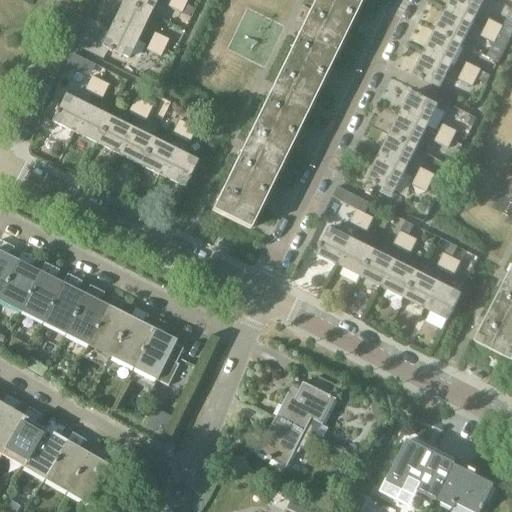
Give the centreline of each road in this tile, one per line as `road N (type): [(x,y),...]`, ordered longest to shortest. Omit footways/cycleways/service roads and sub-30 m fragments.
road 1 (residential): [(399,0),(257,296)]
road 2 (residential): [(257,296),(0,165)]
road 3 (residential): [(511,422),(257,296)]
road 4 (residential): [(0,215),(246,342)]
road 5 (residential): [(190,475),(0,368)]
road 6 (residential): [(0,156),(71,0)]
road 7 (residential): [(246,342),(190,475)]
